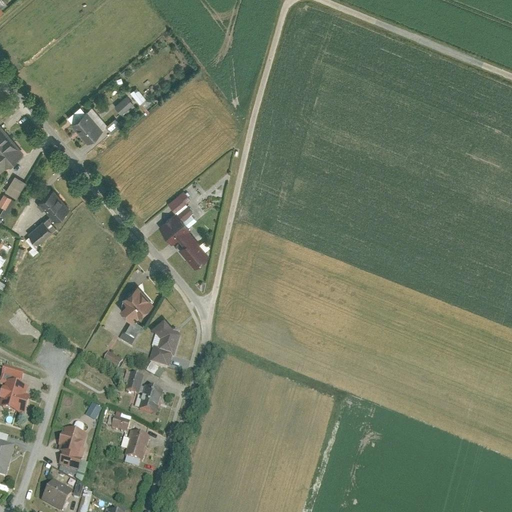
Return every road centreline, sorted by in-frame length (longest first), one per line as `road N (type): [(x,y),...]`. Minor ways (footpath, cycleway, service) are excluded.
road 1 (residential): [(292,0),(251,123),(207,310)]
road 2 (residential): [(0,71),(207,310)]
road 3 (residential): [(207,310),(206,339),(155,511)]
road 4 (residential): [(511,76),(323,0)]
road 5 (residential): [(13,511),(60,365)]
